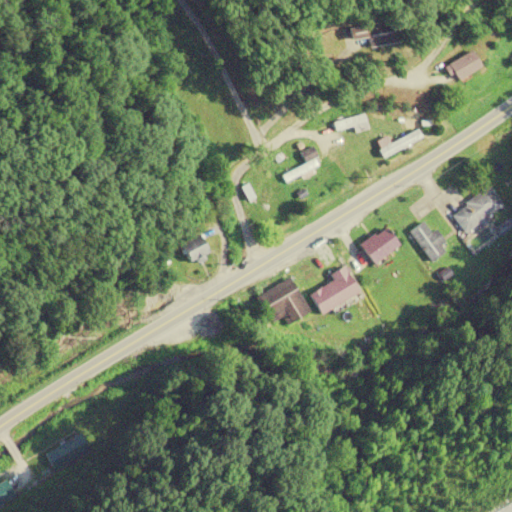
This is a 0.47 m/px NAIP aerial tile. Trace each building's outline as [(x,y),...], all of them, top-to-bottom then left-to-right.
[(511,22),(511,11),(492,23),(497,32),(511,22)] [(353,40),(369,37),(371,47),(400,42),(396,20),(351,28),(353,40)] [(459,80),(482,66),(472,50),(449,64),(459,80)] [(180,93),(192,112),(214,99),(202,79),(180,93)] [(366,125),(363,114),(332,123),(335,134),(366,125)] [(199,129),(215,160),(222,156),(206,125),(199,129)] [(421,137),(417,129),(387,145),(384,138),(375,143),(383,157),(421,137)] [(248,191),(262,218),(286,206),(276,186),(252,198),(248,191)] [(501,205),(487,186),(450,213),(466,235),(490,218),(487,215),(501,205)] [(421,220),(407,235),(432,258),(446,243),(421,220)] [(359,241),(370,262),(398,247),(388,226),(359,241)] [(209,253),(199,233),(180,243),(191,263),(209,253)] [(308,294),(320,314),(358,292),(343,266),(328,275),(331,280),(308,294)] [(289,278),(256,296),(274,331),(308,313),(289,278)] [(89,453),(79,434),(43,453),(52,472),(89,453)] [(0,503),(13,497),(4,480),(0,482),(0,503)]
